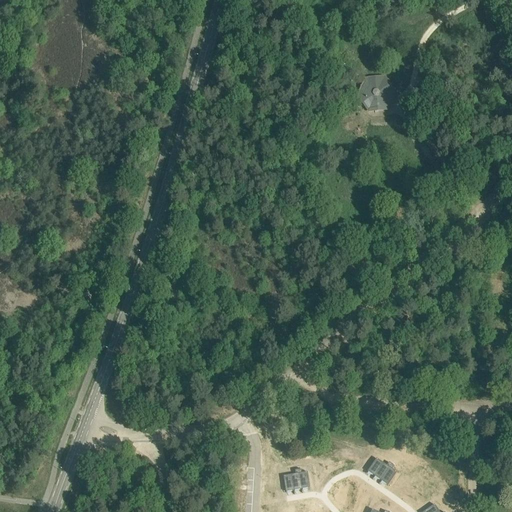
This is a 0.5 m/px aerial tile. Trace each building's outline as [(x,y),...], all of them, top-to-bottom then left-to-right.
[(385,76),(366,78),(357,96),(369,112),(388,111),(396,93),(385,76)] [(428,333),(430,324),(421,322),(419,331),(428,333)] [(381,466),(374,462),(366,476),(373,480),(381,466)] [(381,466),(373,480),(380,484),(388,471),(384,468),(381,466)] [(311,487),(309,471),(303,472),(301,472),(303,488),(311,487)] [(386,488),(395,475),(390,472),(388,471),(380,484),(386,488)] [(293,473),(295,489),(303,488),(301,472),(297,473),(293,473)] [(287,490),(295,489),(293,473),(285,474),(287,490)]
